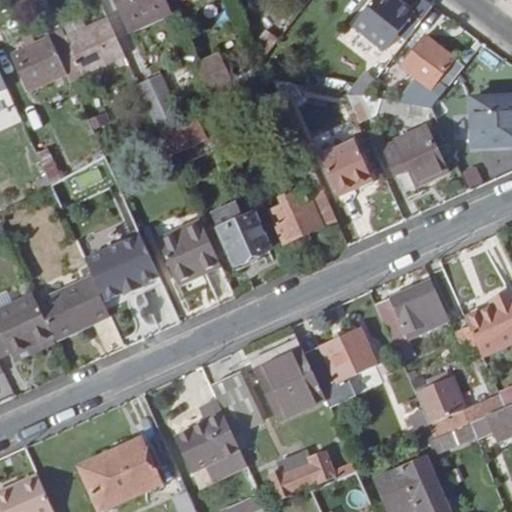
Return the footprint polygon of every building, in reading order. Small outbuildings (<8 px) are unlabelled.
[(172,12),(166,0),(114,0),(129,30),(153,20),(172,12)] [(435,5),(428,0),(416,0),(409,10),(396,0),(376,0),(363,16),(361,15),(353,24),(385,50),(397,34),(406,42),(435,5)] [(53,44),(67,74),(69,79),(124,54),(108,20),(67,38),(64,31),(51,37),(53,44)] [(153,20),(129,30),(136,45),(159,35),(153,20)] [(255,47),(261,62),(278,39),(267,30),(255,47)] [(402,66),(430,89),(455,58),(427,36),(402,66)] [(67,74),(53,44),(51,37),(14,54),(30,90),(67,74)] [(215,106),(237,95),(219,55),(196,65),(215,106)] [(178,72),(140,89),(153,119),(191,102),(178,72)] [(366,72),(348,94),(363,97),(376,80),(366,72)] [(256,87),(237,95),(215,106),(225,129),(238,157),(258,147),(241,111),(263,101),(256,87)] [(410,116),(413,106),(363,97),(348,94),(360,122),(383,112),(410,116)] [(433,110),(438,102),(423,95),(420,107),(433,110)] [(511,98),(473,100),(475,147),(511,144),(511,98)] [(340,227),(283,101),(268,107),(301,181),(280,190),(284,199),(281,200),(283,205),(269,211),(284,244),(323,227),(326,233),(340,227)] [(215,106),(196,115),(206,137),(225,129),(215,106)] [(196,115),(159,132),(170,155),(206,137),(196,115)] [(418,188),(449,174),(426,128),(383,147),(397,177),(398,177),(410,171),(418,188)] [(356,144),(323,159),(339,194),(372,179),(356,144)] [(38,156),(40,162),(51,185),(61,180),(48,151),(38,156)] [(40,162),(36,164),(41,176),(33,180),(39,191),(51,185),(40,162)] [(477,168),(461,173),(467,189),(482,184),(477,168)] [(418,188),(410,171),(398,177),(406,193),(418,188)] [(61,180),(51,185),(63,212),(79,204),(67,177),(61,180)] [(256,215),(220,231),(236,264),(272,248),(256,215)] [(221,266),(201,223),(158,241),(179,285),(221,266)] [(93,277),(104,303),(127,293),(128,295),(144,288),(143,286),(161,277),(141,235),(85,261),(93,277)] [(93,277),(37,303),(38,306),(51,334),(53,339),(54,340),(110,315),(104,303),(93,277)] [(432,281),(377,305),(395,346),(409,340),(406,333),(447,314),(432,281)] [(0,357),(10,353),(51,334),(38,306),(37,303),(34,296),(0,311),(0,357)] [(466,319),(483,357),(511,343),(511,301),(510,296),(491,304),(492,307),(466,319)] [(361,331),(305,356),(321,389),(376,365),(361,331)] [(53,339),(51,334),(10,353),(13,357),(53,339)] [(325,399),(321,389),(305,356),(303,350),(255,372),(278,421),(325,399)] [(240,376),(212,388),(219,404),(233,435),(262,422),(240,376)] [(412,382),(432,425),(437,437),(472,422),(487,416),(506,408),(501,396),(468,410),(454,380),(427,391),(421,377),(412,382)] [(233,435),(219,404),(200,412),(206,424),(175,438),(190,472),(240,449),(233,435)] [(511,405),(506,408),(487,416),(499,441),(511,435),(511,405)] [(477,436),(472,422),(437,437),(430,440),(435,453),(477,436)] [(430,440),(437,437),(432,425),(415,433),(420,444),(430,440)] [(141,441),(80,467),(100,511),(161,484),(141,441)] [(306,453),(281,463),(284,471),(271,477),(281,498),(335,475),(326,454),(310,460),(306,453)] [(451,511),(428,460),(377,480),(391,511),(451,511)] [(55,511),(39,475),(0,492),(0,503),(3,511),(55,511)] [(196,511),(188,494),(175,499),(180,511),(196,511)]
